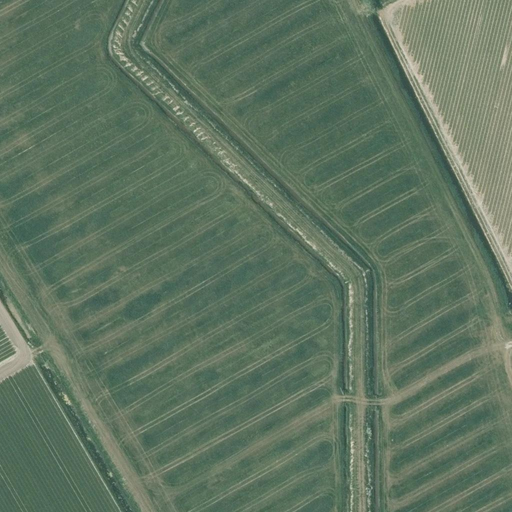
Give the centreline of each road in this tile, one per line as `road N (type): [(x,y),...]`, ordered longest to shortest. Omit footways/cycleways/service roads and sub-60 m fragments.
road 1 (track): [(359,400),(356,280),(123,45),(145,0)]
road 2 (track): [(409,0),(390,9),(389,24),(511,277)]
road 3 (track): [(360,511),(359,400),(334,398)]
